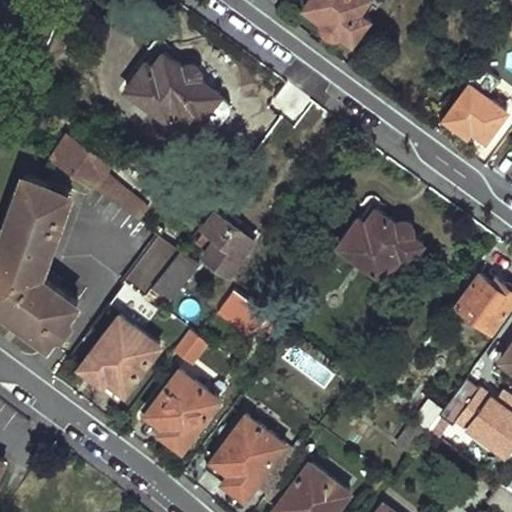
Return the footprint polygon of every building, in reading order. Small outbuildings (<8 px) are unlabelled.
[(308,0),(304,6),(322,19),(322,25),(327,31),(335,34),(341,32),(353,41),(369,19),(360,10),(366,0),(308,0)] [(159,46),(128,87),(192,133),(207,113),(219,120),(230,105),(219,96),(222,91),(202,77),(202,72),(198,66),(192,63),(186,65),(159,46)] [(471,82),(446,116),(482,142),(507,108),(487,93),(499,77),(479,62),(467,79),(471,82)] [(54,156),(141,216),(150,202),(106,170),(110,161),(70,134),(54,156)] [(77,192),(28,173),(24,183),(0,250),(0,302),(50,338),(68,312),(78,297),(46,274),(77,192)] [(0,250),(24,183),(19,182),(0,235),(0,307),(51,344),(72,315),(68,312),(50,338),(0,302),(0,250)] [(371,200),(340,242),(385,275),(402,253),(411,259),(424,240),(414,233),(413,226),(408,220),(403,219),(397,219),(371,200)] [(207,227),(203,235),(212,242),(206,252),(229,269),(253,234),(218,208),(206,225),(207,227)] [(147,293),(184,245),(163,230),(126,279),(127,279),(147,293)] [(196,257),(199,252),(187,242),(184,245),(147,293),(165,306),(200,260),(196,257)] [(511,286),(483,266),(456,302),(492,327),(511,300),(511,286)] [(160,340),(120,311),(81,363),(102,379),(106,374),(124,387),(160,340)] [(186,329),(174,353),(194,363),(206,338),(186,329)] [(511,342),(502,355),(511,362),(511,342)] [(168,424),(189,439),(220,394),(181,366),(152,406),(171,419),(168,424)] [(511,444),(511,393),(509,392),(503,401),(496,396),(467,375),(440,412),(453,422),(458,415),(482,433),(479,437),(487,443),(490,438),(507,451),(511,444)] [(503,401),(509,392),(502,387),(496,396),(503,401)] [(226,478),(246,494),(258,480),(270,489),(283,473),(299,450),(247,411),(214,456),(231,470),(226,478)] [(442,436),(453,422),(440,412),(434,421),(429,427),(442,436)] [(429,427),(434,421),(427,416),(422,422),(429,427)] [(332,511),(351,487),(312,457),(294,481),(277,503),(288,511),(332,511)] [(266,495),(277,503),(294,481),(283,473),(270,489),(266,495)] [(511,511),(511,488),(501,480),(489,497),(509,511),(511,511)] [(397,511),(385,502),(377,511),(397,511)]
